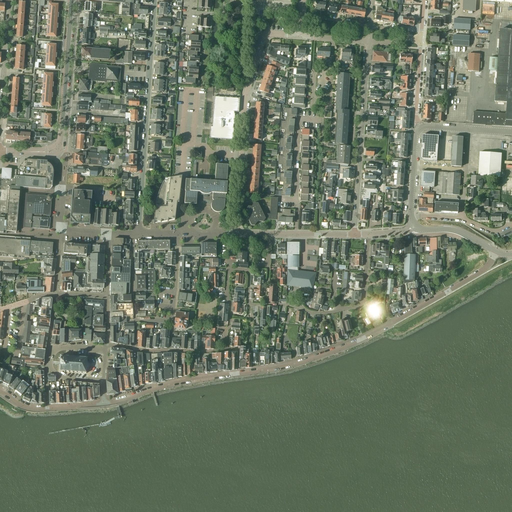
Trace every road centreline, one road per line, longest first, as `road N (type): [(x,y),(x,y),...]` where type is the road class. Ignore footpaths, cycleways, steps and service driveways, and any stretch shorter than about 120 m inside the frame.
road 1 (tertiary): [(103,404),(315,359),(448,291),(495,251)]
road 2 (residential): [(137,234),(154,0)]
road 3 (residential): [(354,233),(366,71)]
road 4 (secondary): [(70,0),(53,152)]
road 5 (residential): [(177,234),(184,145),(242,156)]
road 6 (residential): [(296,234),(298,120),(322,121)]
road 7 (residential): [(267,34),(247,95),(242,156)]
road 8 (residential): [(249,269),(248,303),(339,309)]
